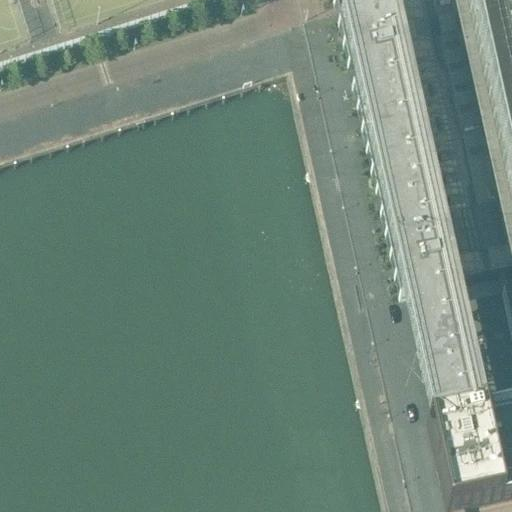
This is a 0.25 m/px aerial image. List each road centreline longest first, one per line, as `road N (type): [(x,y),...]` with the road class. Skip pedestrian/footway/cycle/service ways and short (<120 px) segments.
road 1 (residential): [(0,109),(269,24),(285,0)]
road 2 (residential): [(423,511),(376,307)]
